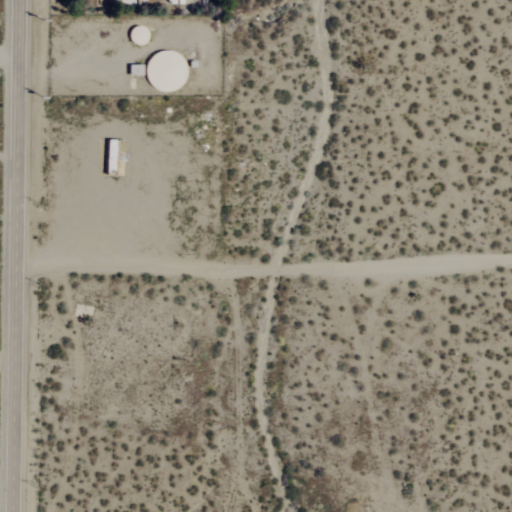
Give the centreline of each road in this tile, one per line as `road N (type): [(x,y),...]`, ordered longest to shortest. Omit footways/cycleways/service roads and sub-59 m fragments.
road 1 (tertiary): [(15,511),(15,0)]
road 2 (residential): [(20,269),(511,256)]
